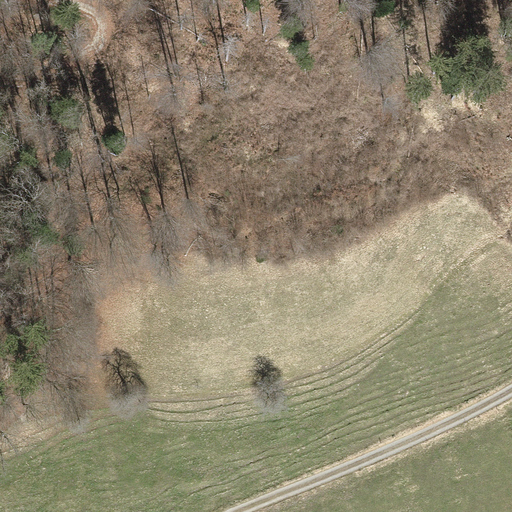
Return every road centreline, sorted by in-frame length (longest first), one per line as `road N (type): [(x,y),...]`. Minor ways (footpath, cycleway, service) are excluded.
road 1 (track): [(218,511),(511,225)]
road 2 (track): [(240,511),(511,390)]
road 3 (track): [(0,81),(46,75),(84,59),(100,41),(107,22),(51,0)]
